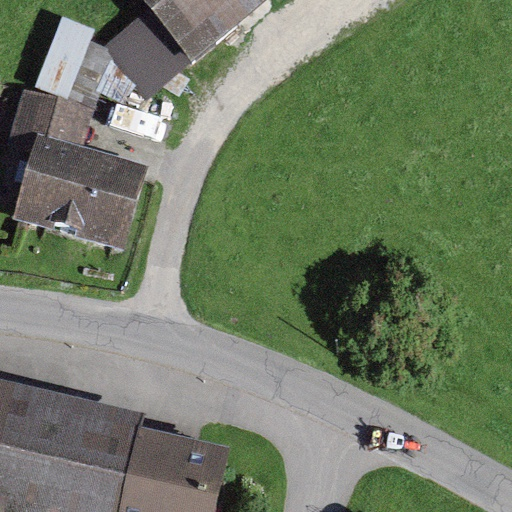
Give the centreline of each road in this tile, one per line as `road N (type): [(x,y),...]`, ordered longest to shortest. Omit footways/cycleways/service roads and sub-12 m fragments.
road 1 (unclassified): [(0,296),(161,329),(312,386),(511,484)]
road 2 (track): [(334,0),(251,70),(218,117),(161,329)]
